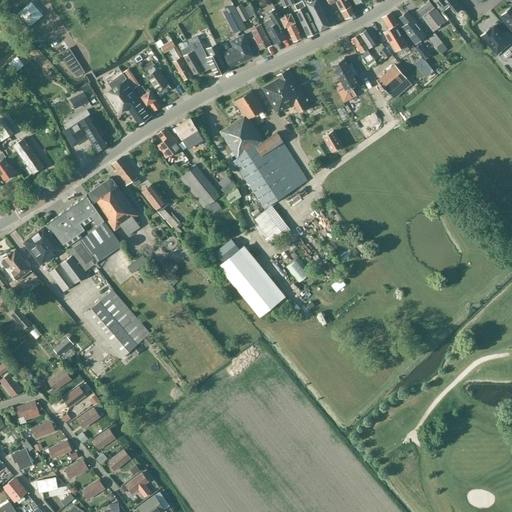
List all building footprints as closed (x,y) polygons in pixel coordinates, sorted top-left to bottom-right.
[(305,0),(320,30),(330,25),(317,0),(305,0)] [(346,17),(355,12),(348,0),(327,0),(330,5),(337,1),(346,17)] [(434,31),(446,21),(429,0),(428,0),(417,9),(434,31)] [(456,0),(432,0),(441,10),(442,12),(450,6),(455,13),(462,8),(456,0)] [(42,14),(32,1),(11,18),(22,30),(42,14)] [(243,22),(236,8),(233,4),(222,10),(235,34),(246,28),(243,22)] [(242,4),(236,8),(243,22),(250,18),(249,17),(254,14),(250,5),(245,8),(242,4)] [(305,5),(295,10),(308,36),(318,31),(305,5)] [(511,7),(511,8),(510,7),(503,13),(504,14),(502,16),(511,28),(511,7)] [(284,26),(280,18),(275,8),(268,12),(271,18),(264,22),(275,43),(286,37),(281,27),(284,26)] [(416,43),(426,34),(408,11),(399,17),(405,24),(402,26),(416,43)] [(408,44),(396,24),(398,23),(392,12),(383,17),(388,25),(386,26),(388,30),(384,32),(396,51),(408,44)] [(290,13),(280,18),(284,26),(287,24),(295,40),(302,37),(293,19),(292,19),(290,13)] [(259,50),(271,44),(262,23),(250,29),(254,37),(253,37),(259,50)] [(502,36),(494,26),(490,29),(489,28),(482,34),(500,56),(511,47),(511,48),(511,36),(508,31),(502,36)] [(367,49),(375,43),(366,29),(352,38),(364,57),(370,54),(367,49)] [(186,38),(194,35),(191,30),(184,33),(186,38)] [(447,48),(435,32),(429,37),(441,53),(447,48)] [(253,52),(244,34),(229,41),(233,48),(224,53),(231,67),(255,55),(253,52)] [(193,75),(175,46),(176,45),(172,39),(162,46),(165,52),(169,49),(174,57),(173,61),(177,68),(184,80),(193,75)] [(194,39),(189,42),(193,49),(192,49),(198,59),(204,56),(199,46),(198,46),(194,39)] [(189,46),(185,40),(178,44),(182,50),(181,50),(187,62),(194,74),(202,70),(196,57),(189,46)] [(216,75),(229,68),(216,44),(209,47),(214,57),(208,59),(216,75)] [(430,56),(421,44),(415,48),(419,52),(425,59),(430,56)] [(59,53),(68,68),(77,62),(68,48),(59,53)] [(380,52),(384,59),(389,55),(385,49),(380,52)] [(419,52),(413,57),(419,64),(425,59),(419,52)] [(344,57),(331,64),(341,82),(335,85),(344,102),(356,95),(352,87),(358,84),(354,76),(357,74),(352,64),(349,66),(348,65),(344,57)] [(16,59),(10,64),(16,72),(23,66),(16,59)] [(151,61),(142,67),(144,70),(147,76),(160,96),(171,88),(158,69),(155,63),(153,64),(151,61)] [(77,62),(68,68),(69,69),(77,77),(84,72),(77,62)] [(434,71),(429,63),(422,69),(427,76),(434,71)] [(388,94),(406,78),(395,65),(377,81),(388,94)] [(44,72),(48,77),(53,73),(48,68),(44,72)] [(128,69),(123,72),(129,81),(134,78),(129,69),(128,69)] [(152,115),(134,89),(129,81),(123,72),(110,81),(114,86),(109,89),(110,90),(105,94),(117,111),(127,105),(139,123),(152,115)] [(291,73),(280,79),(281,82),(265,91),(279,116),(285,113),(286,114),(287,113),(283,108),(293,102),(301,117),(313,110),(309,104),(310,104),(309,102),(308,102),(291,73)] [(89,101),(88,99),(95,95),(89,84),(81,88),(83,92),(70,98),(75,108),(89,101)] [(149,91),(148,93),(142,85),(136,89),(141,97),(142,97),(152,112),(161,106),(153,95),(152,95),(149,91)] [(274,242),(290,229),(271,204),(307,180),(284,143),(277,132),(264,141),(250,119),(248,120),(247,119),(264,108),(253,91),(236,102),(245,116),(221,132),(237,157),(233,160),(264,208),(263,209),(264,210),(255,218),(274,242)] [(288,119),(296,133),(307,126),(293,104),(290,105),(296,115),(288,119)] [(87,110),(66,123),(76,140),(86,134),(97,152),(109,145),(87,110)] [(0,141),(13,132),(3,117),(0,118),(0,141)] [(194,144),(204,138),(191,117),(175,127),(188,148),(194,144)] [(163,141),(156,145),(166,158),(176,151),(171,144),(177,141),(166,127),(158,134),(163,141)] [(333,130),(323,137),(332,152),(342,146),(333,130)] [(33,173),(44,165),(24,138),(14,145),(33,173)] [(73,154),(78,163),(88,157),(83,148),(73,154)] [(11,175),(15,172),(5,158),(7,156),(3,151),(1,152),(1,153),(0,153),(0,160),(0,161),(0,160),(0,172),(5,179),(6,178),(8,178),(10,176),(11,175)] [(135,186),(141,181),(122,156),(113,163),(117,169),(115,170),(127,185),(132,181),(135,186)] [(175,162),(171,166),(175,171),(179,167),(175,162)] [(220,195),(204,174),(203,175),(194,163),(179,175),(205,207),(215,199),(220,195)] [(134,218),(139,214),(123,191),(122,192),(113,178),(109,178),(101,184),(99,182),(95,185),(95,187),(90,191),(89,195),(114,230),(121,225),(128,235),(140,226),(134,218)] [(232,181),(222,188),(225,193),(235,186),(232,181)] [(171,215),(161,205),(166,201),(153,183),(142,191),(156,209),(178,233),(182,230),(178,225),(180,223),(173,213),(171,215)] [(48,222),(72,255),(74,254),(85,270),(122,245),(86,195),(48,222)] [(215,199),(205,207),(211,216),(221,208),(215,199)] [(48,262),(63,250),(51,234),(53,232),(47,224),(24,242),(41,265),(47,260),(48,262)] [(232,239),(216,253),(223,262),(240,248),(232,239)] [(223,262),(218,265),(260,317),(285,296),(244,244),(240,248),(223,262)] [(9,264),(13,269),(11,271),(17,279),(30,270),(15,250),(12,253),(10,253),(5,256),(5,259),(1,262),(5,267),(9,264)] [(61,264),(75,283),(86,274),(72,255),(61,264)] [(298,257),(286,267),(299,283),(311,273),(298,257)] [(64,291),(75,283),(61,264),(49,272),(64,291)] [(84,314),(122,357),(129,351),(134,356),(145,347),(140,342),(150,333),(113,289),(84,314)] [(45,291),(33,299),(60,341),(72,334),(45,291)] [(28,319),(21,325),(24,329),(32,323),(28,319)] [(61,342),(54,349),(60,356),(67,350),(61,342)] [(70,348),(61,356),(66,361),(75,353),(70,348)] [(0,373),(1,375),(9,369),(5,363),(0,366),(0,373)] [(59,387),(71,379),(65,370),(49,381),(52,385),(56,382),(59,387)] [(13,396),(21,389),(9,374),(5,377),(8,381),(4,384),(13,396)] [(80,386),(63,398),(66,403),(71,400),(73,404),(86,395),(80,386)] [(94,405),(100,401),(96,395),(90,399),(94,405)] [(35,401),(17,407),(18,412),(23,411),(26,419),(40,414),(38,411),(43,409),(39,403),(36,404),(35,401)] [(78,419),(81,423),(85,420),(88,424),(100,416),(94,408),(78,419)] [(40,436),(55,431),(51,421),(32,428),(34,433),(39,431),(40,436)] [(93,440),(96,444),(100,441),(103,446),(115,437),(109,429),(93,440)] [(9,437),(13,443),(16,441),(17,444),(23,440),(22,439),(24,438),(20,433),(19,434),(17,431),(9,437)] [(77,437),(82,443),(87,439),(82,433),(77,437)] [(27,440),(23,443),(29,451),(33,448),(27,440)] [(55,451),(57,456),(71,450),(67,440),(49,448),(51,453),(55,451)] [(25,447),(11,454),(15,462),(17,462),(20,469),(33,464),(25,447)] [(119,467),(130,457),(124,449),(108,462),(112,466),(116,463),(119,467)] [(102,456),(96,461),(100,465),(106,460),(102,456)] [(74,475),(88,469),(83,459),(65,468),(68,473),(72,471),(74,475)] [(135,475),(140,471),(136,465),(131,470),(135,475)] [(141,473),(126,485),(129,489),(133,486),(137,490),(138,489),(145,496),(150,492),(144,484),(148,481),(141,473)] [(55,476),(37,480),(39,491),(57,488),(57,483),(55,476)] [(15,478),(3,487),(6,490),(15,501),(26,492),(15,478)] [(92,496),(104,488),(99,479),(82,490),(85,494),(89,492),(92,496)] [(111,492),(107,495),(110,500),(115,497),(111,492)] [(65,505),(74,498),(70,493),(61,501),(65,505)] [(159,511),(164,508),(155,496),(139,508),(142,511),(159,511)] [(2,506),(0,507),(0,511),(20,511),(19,511),(16,511),(9,501),(9,502),(8,500),(1,504),(2,506)] [(34,501),(24,509),(26,511),(29,511),(38,505),(34,501)]
